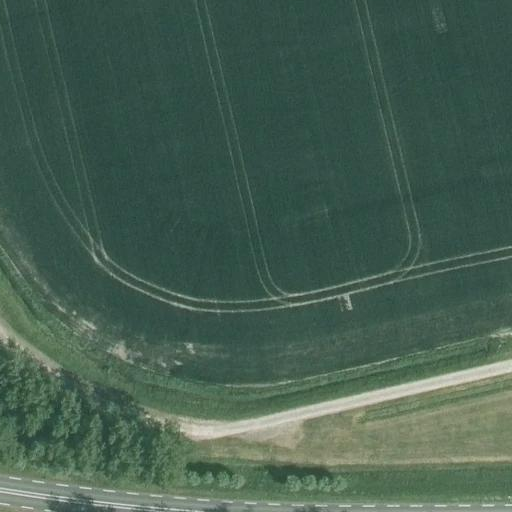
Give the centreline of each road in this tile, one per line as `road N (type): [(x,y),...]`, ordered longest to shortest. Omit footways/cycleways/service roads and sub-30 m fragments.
road 1 (track): [(0,313),(60,371),(100,396),(252,423),(511,367)]
road 2 (primary): [(179,511),(0,489)]
